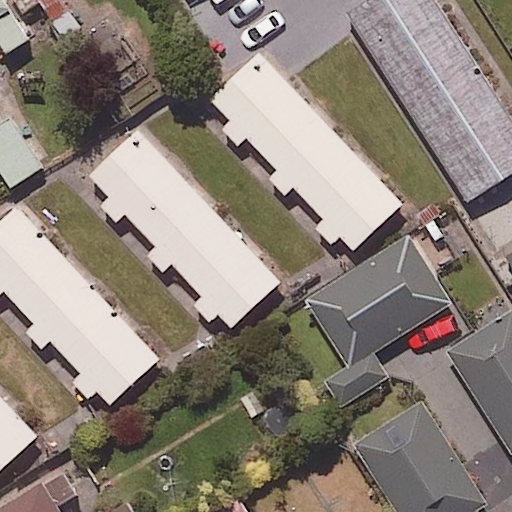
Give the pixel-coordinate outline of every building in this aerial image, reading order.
[(0,0),(0,44),(5,53),(32,36),(9,0),(0,0)] [(511,169),(511,111),(440,0),(364,0),(348,10),(468,198),(511,169)] [(405,199),(262,49),(214,95),(357,244),(405,199)] [(45,163),(16,117),(0,127),(0,166),(11,184),(45,163)] [(283,277),(141,126),(93,171),(234,322),(283,277)] [(162,353),(19,202),(0,219),(0,290),(6,284),(38,318),(28,327),(44,345),(54,335),(85,368),(75,378),(88,391),(98,382),(113,399),(162,353)] [(346,275),(331,253),(295,277),(356,365),(325,386),(341,409),(393,374),(377,351),(454,298),(409,232),(346,275)] [(511,309),(452,346),(511,446),(511,309)] [(0,467),(40,431),(0,388),(0,467)] [(496,511),(424,398),(358,440),(403,511),(496,511)] [(0,505),(0,511),(136,511),(129,500),(109,511),(67,511),(62,503),(91,485),(75,459),(0,505)] [(251,511),(242,496),(213,511),(251,511)]
